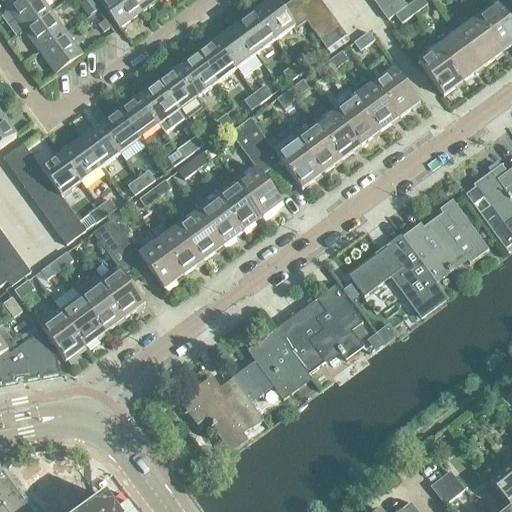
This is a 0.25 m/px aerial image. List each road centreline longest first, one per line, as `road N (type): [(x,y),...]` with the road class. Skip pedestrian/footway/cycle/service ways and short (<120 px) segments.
road 1 (unclassified): [(87,415),(99,395),(511,93)]
road 2 (residential): [(0,52),(49,116),(216,0)]
road 3 (tertiary): [(169,511),(87,415)]
